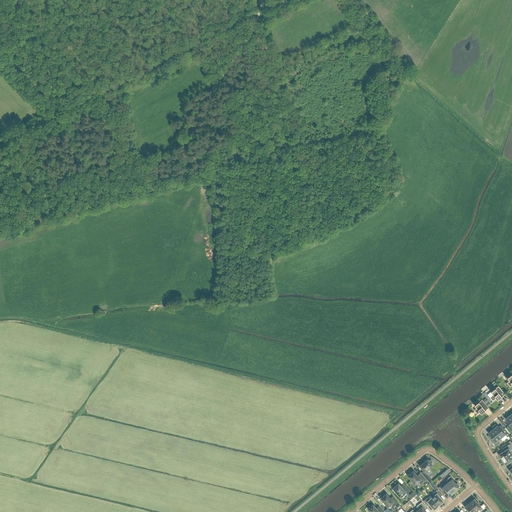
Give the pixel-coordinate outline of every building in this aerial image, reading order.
[(498,386),(491,392),(493,394),(490,397),(493,401),(498,397),(499,398),(505,394),(498,386)] [(477,408),(474,410),(477,414),(482,410),(483,412),(488,407),(482,399),(475,405),(477,408)] [(498,425),(493,429),(500,438),(505,434),(507,437),(509,435),(504,428),(502,430),(498,425)] [(490,440),(496,446),(500,443),(498,440),(500,438),(493,429),(488,433),(493,438),(490,440)] [(500,457),(501,460),(511,453),(510,450),(511,448),(511,446),(510,443),(503,448),(505,450),(499,454),(500,457)] [(511,453),(501,460),(503,462),(504,462),(505,464),(511,460),(511,461),(511,453)] [(428,459),(419,466),(424,471),(421,473),(425,478),(428,476),(427,474),(429,472),(426,470),(432,465),(431,463),(432,463),(432,461),(431,460),(430,460),(429,460),(428,459)] [(451,470),(449,468),(448,467),(439,475),(442,478),(451,470)] [(410,473),(408,475),(415,484),(418,481),(420,484),(425,480),(421,474),(418,477),(413,471),(412,471),(410,473)] [(448,478),(450,481),(447,483),(454,492),(459,487),(458,487),(460,485),(457,482),(456,484),(452,479),(450,476),(448,478)] [(393,487),(393,488),(397,493),(399,496),(399,495),(400,497),(406,492),(407,493),(411,490),(404,483),(401,486),(398,483),(396,485),(395,485),(393,487)] [(442,484),(438,488),(443,494),(445,492),(449,496),(454,492),(447,483),(444,486),(442,484)] [(435,495),(432,497),(438,505),(441,503),(441,504),(444,502),(439,496),(441,494),(437,489),(433,493),(435,495)] [(383,496),(381,498),(388,506),(391,504),(393,507),(398,502),(394,497),(391,499),(386,494),(385,493),(383,495),(383,496)] [(427,497),(423,501),(427,506),(430,504),(434,509),(437,507),(436,507),(438,505),(432,497),(430,500),(427,497)] [(471,500),(469,502),(476,511),(478,509),(480,511),(482,509),(474,499),(472,501),(471,500)] [(419,509),(417,511),(418,511),(426,511),(424,509),(426,507),(422,502),(417,506),(419,509)] [(466,511),(474,511),(476,511),(469,502),(466,504),(467,505),(465,507),(468,511),(466,511)]
